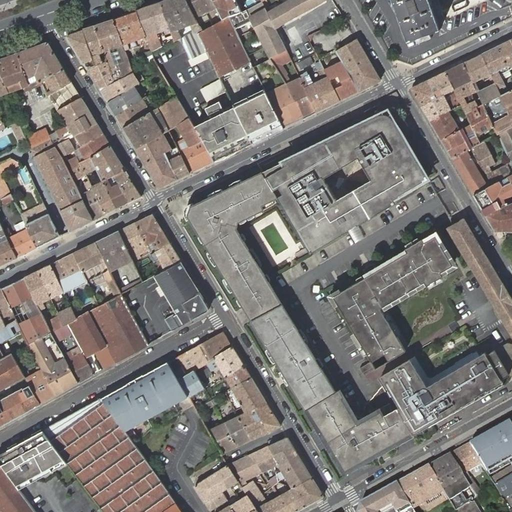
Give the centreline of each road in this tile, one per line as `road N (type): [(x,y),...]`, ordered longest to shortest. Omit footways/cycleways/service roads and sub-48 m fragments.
road 1 (residential): [(154,202),(397,83)]
road 2 (residential): [(222,316),(0,439)]
road 3 (tertiary): [(397,83),(511,272)]
road 4 (residential): [(337,503),(222,316)]
road 5 (residential): [(154,202),(45,14)]
road 6 (residential): [(511,404),(337,503)]
road 7 (residential): [(0,279),(154,202)]
road 8 (residential): [(222,316),(154,202)]
road 9 (residential): [(511,30),(397,83)]
